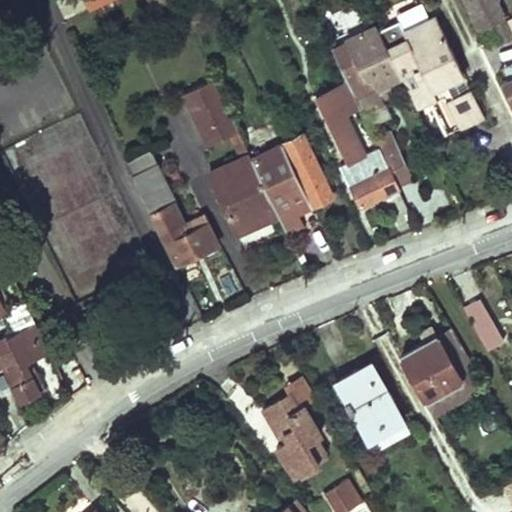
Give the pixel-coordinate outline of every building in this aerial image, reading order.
[(83,0),(88,10),(111,0),(83,0)] [(511,32),(511,27),(498,0),(469,0),(481,25),(495,18),(504,37),(511,32)] [(347,41),(333,47),(348,80),(369,71),(372,80),(375,86),(401,74),(376,22),(346,37),(347,41)] [(411,95),(440,158),(459,149),(455,139),(487,124),(460,65),(427,79),(430,86),(411,95)] [(369,71),(348,80),(353,89),(372,80),(369,71)] [(511,76),(502,81),(511,102),(511,76)] [(183,89),(200,146),(235,135),(217,79),(183,89)] [(316,94),(301,100),(318,134),(326,130),(321,119),(327,116),(316,94)] [(76,272),(138,247),(116,192),(103,198),(102,196),(89,201),(71,157),(94,147),(81,114),(23,138),(59,228),(58,228),(76,272)] [(467,146),(472,157),(478,155),(475,149),(494,140),(487,124),(455,139),(459,149),(467,146)] [(276,131),(245,145),(287,232),(305,226),(298,212),(311,205),(276,131)] [(302,131),(284,140),(314,204),(331,196),(302,131)] [(392,138),(378,144),(395,180),(409,174),(392,138)] [(506,168),(494,140),(475,149),(478,155),(472,157),(482,179),(493,173),(506,168)] [(378,144),(340,162),(360,202),(379,193),(397,185),(395,180),(378,144)] [(243,178),(213,192),(233,233),(248,226),(267,216),(251,182),(257,179),(243,149),(231,155),(243,178)] [(155,161),(131,172),(142,194),(166,183),(155,161)] [(166,183),(142,194),(175,260),(217,241),(203,213),(186,221),(166,183)] [(0,308),(4,306),(0,297),(0,364),(3,364),(20,398),(30,393),(38,389),(26,367),(22,369),(5,334),(0,336),(0,308)] [(431,408),(482,380),(451,325),(435,334),(423,340),(401,353),(431,408)] [(420,334),(423,340),(435,334),(432,328),(426,331),(420,334)] [(352,370),(336,379),(370,436),(402,418),(370,360),(352,370)] [(32,364),(26,367),(38,389),(42,386),(32,364)] [(299,406),(290,392),(275,401),(264,408),(283,441),(277,444),(286,461),(293,456),(301,472),(319,461),(316,456),(324,450),(316,436),(321,432),(304,403),(299,406)] [(293,456),(286,461),(295,475),(301,472),(293,456)] [(348,478),(334,486),(347,507),(361,498),(348,478)] [(335,511),(339,511),(347,507),(334,486),(323,491),(335,511)] [(511,486),(495,496),(504,511),(506,511),(511,508),(511,486)] [(276,511),(307,511),(295,496),(276,511)]
